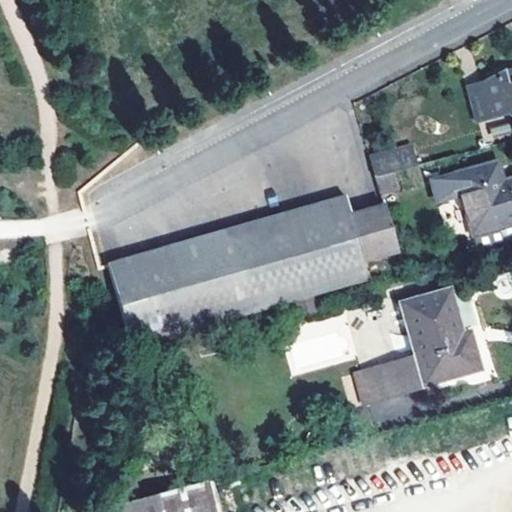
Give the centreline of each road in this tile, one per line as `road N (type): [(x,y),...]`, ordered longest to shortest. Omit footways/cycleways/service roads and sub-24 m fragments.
road 1 (unknown): [(1,0),(44,104),(55,225),(55,334),(19,511)]
road 2 (unclassified): [(506,0),(96,217)]
